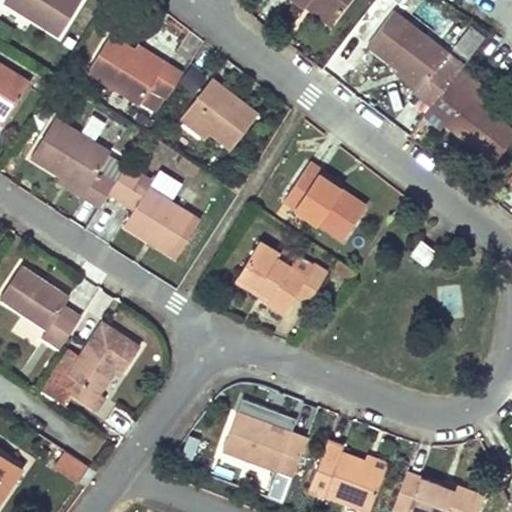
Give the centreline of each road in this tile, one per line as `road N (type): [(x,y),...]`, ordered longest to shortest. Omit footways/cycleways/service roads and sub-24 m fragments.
road 1 (residential): [(511,264),(189,5)]
road 2 (residential): [(216,338),(417,415),(460,413),(489,399),(511,342)]
road 3 (residential): [(0,198),(216,338)]
road 4 (residential): [(121,475),(216,338)]
